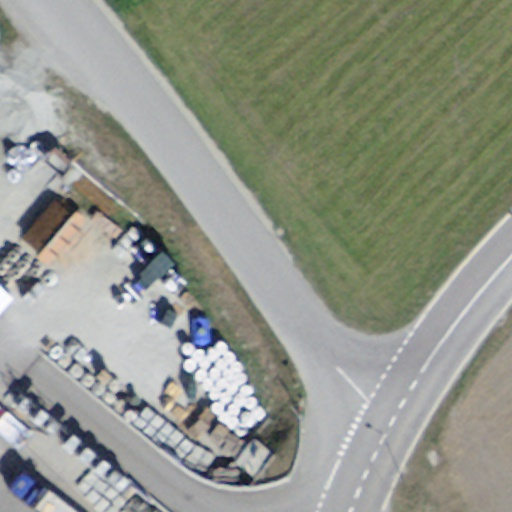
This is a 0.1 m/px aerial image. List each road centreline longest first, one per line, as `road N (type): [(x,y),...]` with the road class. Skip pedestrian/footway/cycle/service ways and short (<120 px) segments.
road 1 (unclassified): [(57,0),(390,427)]
road 2 (tertiary): [(511,254),(430,356),(390,427)]
